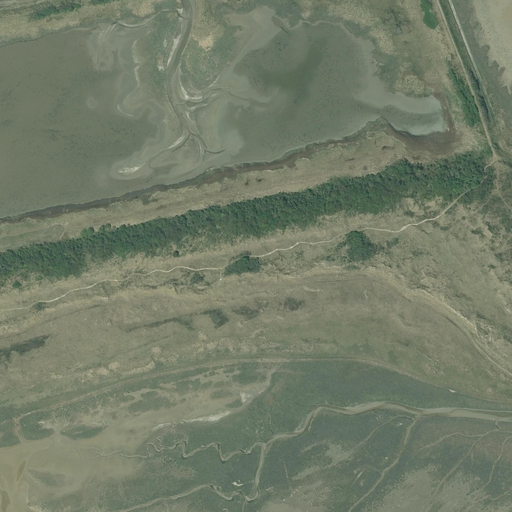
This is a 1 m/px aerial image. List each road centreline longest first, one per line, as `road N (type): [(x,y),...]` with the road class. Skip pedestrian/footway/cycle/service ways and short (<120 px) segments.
road 1 (track): [(67,402),(237,360),(360,359),(511,402)]
road 2 (track): [(511,154),(448,0)]
